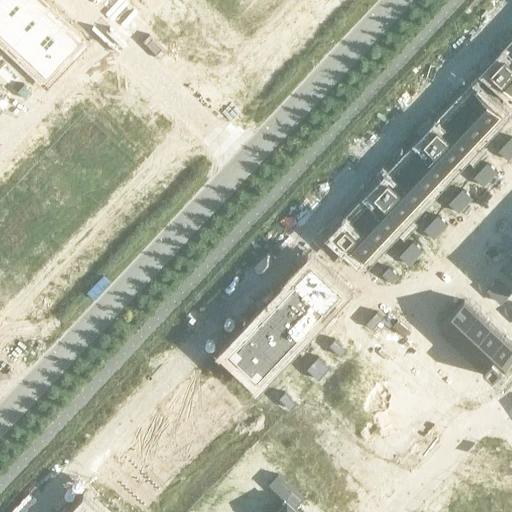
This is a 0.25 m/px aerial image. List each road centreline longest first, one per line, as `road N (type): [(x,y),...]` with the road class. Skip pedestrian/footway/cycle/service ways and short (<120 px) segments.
road 1 (tertiary): [(0,495),(149,335),(234,269),(481,0)]
road 2 (tertiary): [(432,0),(216,230)]
road 3 (tertiary): [(389,0),(238,157)]
road 4 (residential): [(193,114),(73,0)]
road 5 (tertiary): [(108,304),(0,420)]
road 6 (residential): [(406,511),(504,415)]
road 7 (tertiary): [(216,230),(108,304)]
road 8 (tertiary): [(193,205),(108,304)]
